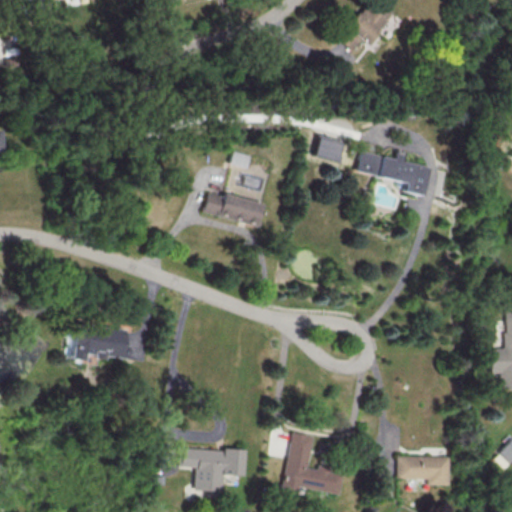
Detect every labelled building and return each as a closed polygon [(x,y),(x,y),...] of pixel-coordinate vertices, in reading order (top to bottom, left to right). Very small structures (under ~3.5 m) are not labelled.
[(389,11),(375,0),(363,0),(332,39),(346,50),(356,39),(362,44),(389,11)] [(331,161),(337,142),(314,135),(308,154),(331,161)] [(355,151),(351,172),(399,181),(397,190),(415,194),(421,165),(395,160),(397,152),(389,150),(388,157),(355,151)] [(244,166),(246,154),(229,151),(227,163),(244,166)] [(200,211),(254,225),(260,202),(220,192),(220,195),(205,191),(200,211)] [(143,360),(147,333),(100,327),(101,320),(88,318),(87,325),(72,323),(67,358),(80,359),(80,354),(103,357),(103,355),(143,360)] [(496,388),(511,387),(511,321),(500,322),(501,347),(486,347),(487,372),(495,372),(496,388)] [(278,490),(294,493),(296,486),(336,493),(340,470),(314,466),(313,468),(304,466),(310,434),(288,431),(278,490)] [(511,437),(510,436),(494,453),(504,463),(510,456),(511,458),(511,437)] [(219,474),(239,475),(241,449),(177,446),(176,466),(190,467),(189,489),(218,490),(219,474)] [(446,456),(393,455),(393,478),(424,478),(424,483),(445,484),(446,456)]
